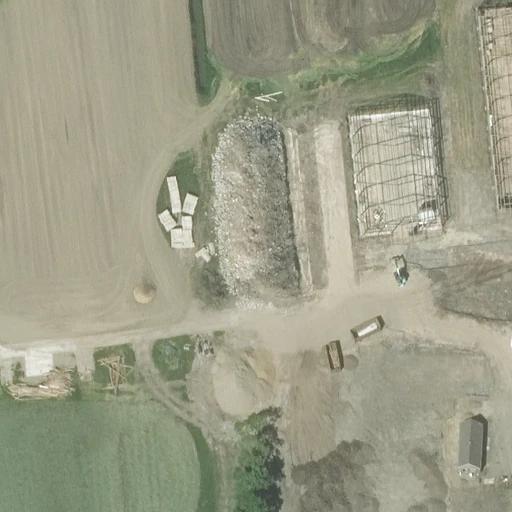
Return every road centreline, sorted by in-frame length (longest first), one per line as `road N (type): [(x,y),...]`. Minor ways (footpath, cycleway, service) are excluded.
road 1 (track): [(351,299),(0,351)]
road 2 (track): [(351,299),(430,244),(511,250)]
